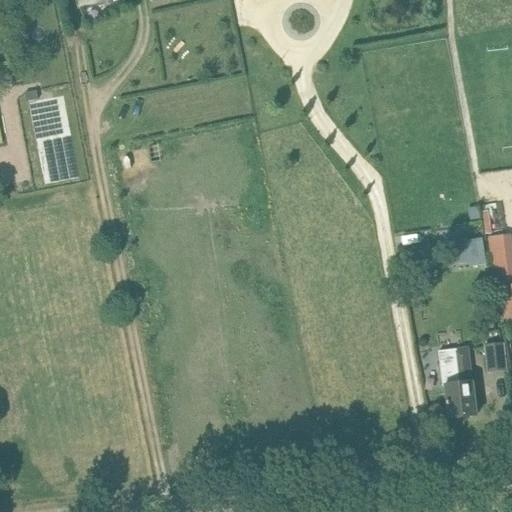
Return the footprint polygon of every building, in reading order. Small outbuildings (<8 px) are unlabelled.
[(26,102),(38,100),(36,91),(25,93),(26,102)] [(480,219),(477,207),(467,209),(469,221),(480,219)] [(448,242),(450,257),(478,254),(476,239),(448,242)] [(431,263),(428,244),(405,248),(407,267),(431,263)] [(506,318),(511,317),(511,269),(500,272),(506,318)] [(504,370),(501,344),(485,346),(488,372),(504,370)] [(476,416),(474,396),(472,384),(471,384),(467,349),(438,352),(442,388),(444,387),(448,420),(476,416)]
